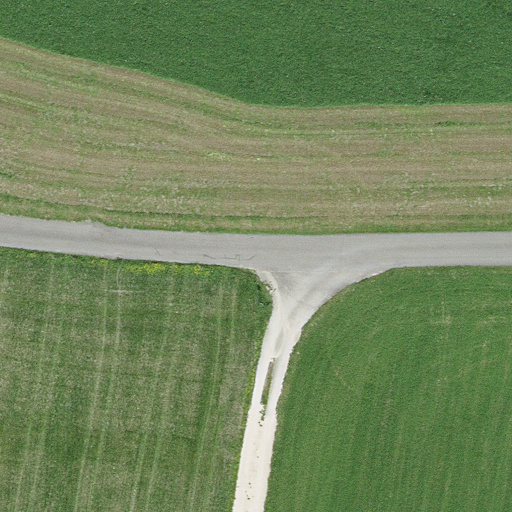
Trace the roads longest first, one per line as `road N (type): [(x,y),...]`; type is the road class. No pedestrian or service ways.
road 1 (residential): [(0,239),(329,256),(511,251)]
road 2 (track): [(329,256),(274,359),(245,511)]
